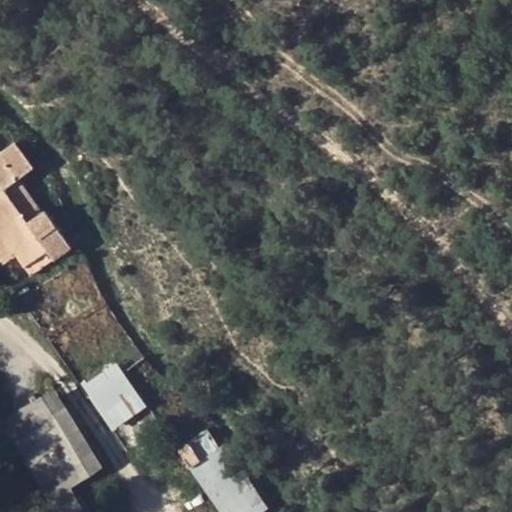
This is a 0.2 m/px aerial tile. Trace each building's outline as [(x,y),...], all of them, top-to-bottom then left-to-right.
[(0,186),(0,223),(23,257),(30,268),(55,251),(62,261),(76,252),(27,180),(42,169),(24,144),(0,159),(0,181),(3,185),(0,186)] [(0,223),(0,251),(10,266),(23,257),(0,223)] [(55,251),(30,268),(37,278),(62,261),(55,251)] [(125,364),(91,387),(121,431),(155,407),(125,364)] [(71,407),(13,440),(53,511),(89,511),(92,511),(77,485),(106,469),(71,407)] [(209,434),(187,450),(199,466),(221,450),(209,434)] [(236,442),(198,468),(228,511),(272,511),(276,508),(236,442)]
